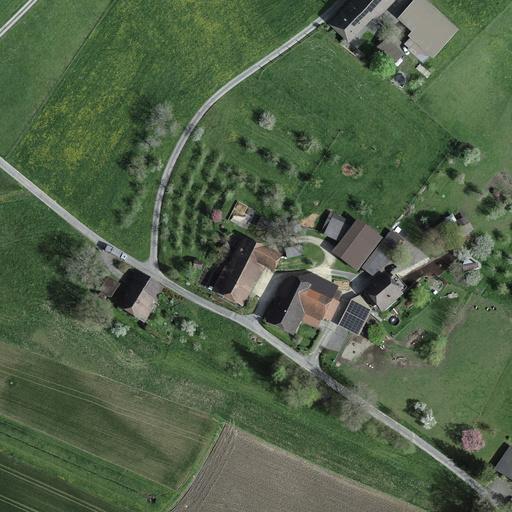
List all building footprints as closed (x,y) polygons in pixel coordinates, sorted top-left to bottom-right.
[(392,0),(357,0),(357,1),(371,14),(375,18),(392,0)] [(439,42),(452,28),(420,0),(418,0),(407,13),(439,42)] [(371,14),(357,1),(336,23),(348,34),(352,29),(354,32),(371,14)] [(379,45),(393,60),(402,52),(388,37),(379,45)] [(349,228),(332,220),(326,234),(342,242),(349,228)] [(472,233),(465,220),(449,228),(456,242),(472,233)] [(270,232),(272,227),(261,221),(259,226),(270,232)] [(357,271),(381,239),(365,227),(341,259),(357,271)] [(259,263),(273,270),(279,257),(242,239),(216,290),(239,302),(259,263)] [(376,277),(392,254),(378,245),(362,268),(376,277)] [(299,247),(286,250),(288,258),(301,255),(299,247)] [(152,310),(146,307),(152,297),(150,296),(154,289),(160,292),(163,287),(139,272),(134,280),(137,282),(122,307),(145,322),(152,310)] [(383,309),(406,289),(394,275),(387,281),(384,278),(368,292),(383,309)] [(109,278),(100,291),(110,297),(118,284),(109,278)] [(272,321),(291,330),(301,309),(328,321),(337,302),(292,280),(272,321)] [(372,311),(360,296),(354,305),(352,304),(341,326),(359,335),(372,311)] [(511,447),(511,448),(505,458),(508,460),(500,472),(511,480),(511,447)]
